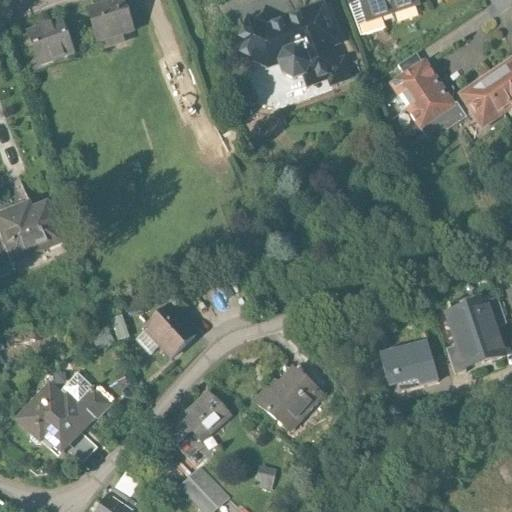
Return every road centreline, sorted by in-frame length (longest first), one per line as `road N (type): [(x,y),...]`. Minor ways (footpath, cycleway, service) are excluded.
road 1 (residential): [(57,508),(88,492),(216,354),(249,335),(357,304)]
road 2 (track): [(357,304),(511,246)]
